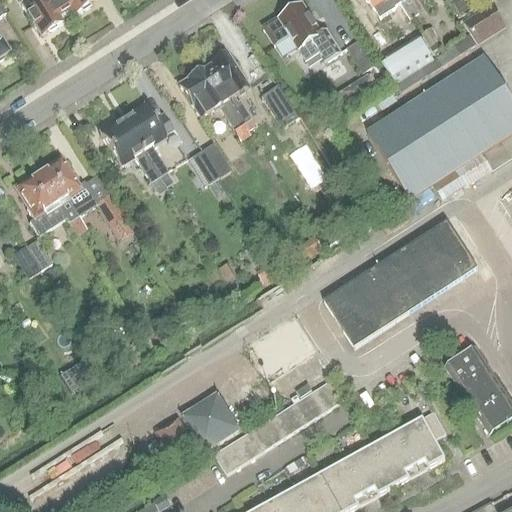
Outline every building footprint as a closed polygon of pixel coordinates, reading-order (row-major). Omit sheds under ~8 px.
[(33,0),(22,7),(41,37),(62,24),(58,18),(70,10),(71,10),(64,0),(33,0)] [(64,0),(71,10),(70,10),(74,16),(95,2),(93,0),(64,0)] [(403,26),(412,20),(398,0),(367,0),(373,9),(385,1),(387,4),(392,0),(397,8),(393,10),(403,26)] [(398,0),(412,20),(420,15),(410,0),(398,0)] [(476,12),(469,0),(448,0),(461,21),(476,12)] [(477,49),(505,31),(499,20),(491,8),(462,25),(470,38),(477,49)] [(292,39),(300,52),(307,64),(321,56),(327,65),(342,56),(328,35),(323,38),(305,9),(282,23),(280,21),(265,31),(276,49),(292,39)] [(442,45),(434,32),(423,38),(431,52),(442,45)] [(399,89),(436,66),(433,61),(424,46),(421,40),(383,64),(386,69),(396,84),(399,89)] [(377,70),(361,44),(347,53),(363,79),(377,70)] [(215,65),(207,70),(248,134),(256,130),(240,105),(238,107),(234,100),(248,91),(227,57),(223,60),(219,58),(215,61),(215,65)] [(511,100),(487,61),(369,137),(414,207),(413,208),(418,216),(434,206),(428,197),(435,193),(444,207),(466,193),(467,194),(495,177),(494,176),(511,163),(511,100)] [(251,139),(248,134),(207,70),(200,74),(196,73),(191,76),(191,80),(187,83),(188,83),(179,89),(200,121),(208,116),(209,116),(218,110),(240,146),(251,139)] [(367,79),(360,83),(367,93),(374,88),(367,79)] [(297,121),(277,89),(261,100),(281,132),(297,121)] [(145,109),(142,111),(138,110),(134,113),(134,116),(123,123),(160,181),(167,177),(169,176),(157,157),(149,152),(166,141),(164,139),(174,133),(163,116),(154,122),(145,109)] [(151,186),(160,181),(123,123),(113,130),(109,129),(104,132),(104,134),(100,137),(121,169),(138,158),(138,166),(151,186)] [(201,153),(219,182),(232,174),(214,145),(201,153)] [(209,188),(219,182),(201,153),(191,160),(209,188)] [(49,171),(40,177),(67,222),(77,239),(88,232),(80,218),(99,207),(85,184),(80,187),(78,186),(75,182),(72,181),(61,163),(57,165),(54,165),(50,168),(49,171)] [(34,222),(30,225),(39,239),(67,222),(40,177),(36,180),(33,179),(27,182),(27,185),(17,191),(27,208),(27,212),(34,222)] [(167,177),(160,181),(163,187),(166,191),(173,187),(167,177)] [(160,181),(151,186),(155,192),(163,187),(160,181)] [(122,246),(136,238),(125,221),(112,199),(99,207),(112,229),(122,246)] [(409,207),(388,221),(393,230),(415,216),(409,207)] [(446,223),(323,305),(355,353),(478,271),(446,223)] [(317,242),(301,252),(308,263),(324,253),(317,242)] [(13,258),(28,282),(52,266),(37,243),(13,258)] [(236,279),(227,266),(217,272),(226,286),(236,279)] [(270,268),(256,276),(262,288),(277,279),(270,268)] [(255,345),(274,374),(313,348),(294,319),(255,345)] [(511,408),(475,351),(445,370),(457,388),(450,392),(461,409),(468,404),(489,437),(511,422),(511,408)] [(80,367),(60,379),(70,395),(90,383),(80,367)] [(330,412),(345,402),(332,382),(318,391),(330,412)] [(318,391),(303,400),(316,421),(330,412),(318,391)] [(219,396),(182,418),(205,456),(242,434),(219,396)] [(303,400),(288,410),(301,431),(316,421),(303,400)] [(301,431),(288,410),(273,419),(286,440),(301,431)] [(445,437),(433,415),(398,434),(421,474),(444,461),(434,443),(445,437)] [(273,419),(258,429),(271,449),(286,440),(273,419)] [(199,454),(179,421),(154,435),(174,469),(199,454)] [(258,429),(243,438),(256,459),(271,449),(258,429)] [(398,434),(371,449),(394,489),(421,474),(398,434)] [(256,459),(243,438),(228,447),(241,468),(256,459)] [(228,447),(213,457),(226,478),(241,468),(228,447)] [(348,462),(371,502),(394,489),(371,449),(348,462)] [(290,477),(307,467),(303,461),(286,470),(290,477)] [(348,462),(323,476),(343,511),(352,511),(371,502),(348,462)] [(343,511),(323,476),(297,490),(308,511),(343,511)] [(273,511),(308,511),(297,490),(270,505),(273,511)]
